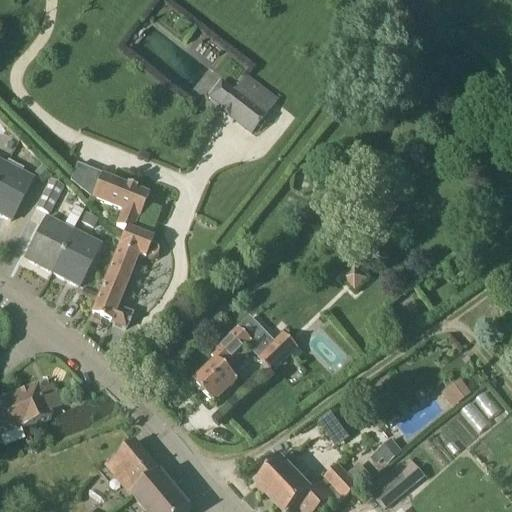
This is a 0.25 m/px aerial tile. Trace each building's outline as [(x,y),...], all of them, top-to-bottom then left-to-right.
[(234,93),(221,83),(207,100),(220,110),(219,113),(251,138),(269,115),(236,90),(234,93)] [(0,218),(10,223),(31,181),(5,168),(0,177),(0,218)] [(42,168),(32,177),(40,186),(50,177),(42,168)] [(132,316),(116,309),(137,260),(143,262),(144,261),(151,263),(158,260),(161,251),(158,244),(152,242),(152,241),(133,233),(149,196),(101,176),(90,201),(120,214),(115,228),(126,233),(121,245),(122,245),(91,318),(110,325),(126,332),(132,316)] [(49,216),(62,190),(49,183),(35,210),(49,216)] [(367,234),(377,218),(374,216),(390,192),(377,183),(351,223),(367,234)] [(73,208),(69,217),(78,221),(82,212),(73,208)] [(85,216),(80,225),(92,232),(97,223),(85,216)] [(51,276),(73,234),(45,220),(24,262),(51,276)] [(78,290),(99,247),(73,234),(51,276),(78,290)] [(356,293),(365,281),(352,270),(342,283),(356,293)] [(283,334),(274,343),(249,318),(237,330),(210,356),(215,362),(194,384),(214,406),(237,383),(225,370),(247,348),(258,360),(273,375),(292,356),(297,361),(303,354),(298,350),(283,334)] [(454,386),(465,400),(471,395),(460,381),(454,386)] [(59,410),(50,387),(38,392),(36,388),(0,402),(0,435),(19,428),(21,430),(49,419),(47,415),(59,410)] [(474,403),(489,419),(498,411),(483,395),(474,403)] [(336,450),(349,440),(330,413),(317,423),(336,450)] [(392,441),(373,456),(379,463),(382,461),(387,467),(402,455),(392,441)] [(131,496),(159,474),(134,444),(117,458),(107,466),(131,496)] [(381,511),(382,511),(417,485),(424,478),(409,460),(402,467),(400,464),(365,492),(381,511)] [(310,493),(282,463),(256,487),(281,511),(292,511),(297,508),(300,511),(319,511),(324,507),(337,495),(344,502),(360,487),(340,465),(323,480),(325,482),(322,485),(320,483),(310,493)] [(190,511),(191,511),(159,474),(131,496),(143,511),(190,511)]
